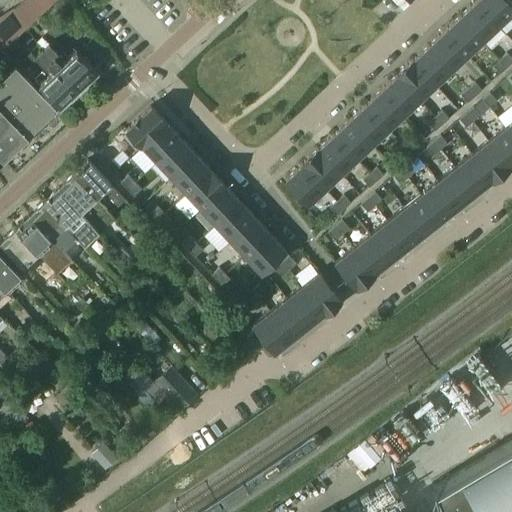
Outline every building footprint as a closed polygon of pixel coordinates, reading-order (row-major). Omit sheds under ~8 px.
[(52,0),(22,0),(16,6),(30,24),(55,2),(52,0)] [(80,11),(98,0),(80,0),(75,3),(80,11)] [(483,40),(499,25),(475,0),(460,15),(483,40)] [(511,6),(506,0),(475,0),(499,25),(511,12),(511,6)] [(30,24),(16,6),(14,8),(0,16),(0,43),(2,47),(30,24)] [(483,40),(460,15),(444,30),(467,55),(483,40)] [(431,42),(428,45),(451,69),(467,55),(444,30),(431,42)] [(85,46),(100,61),(110,51),(96,36),(85,46)] [(42,49),(79,88),(97,71),(76,48),(62,62),(59,59),(62,57),(49,43),(42,49)] [(436,84),(451,69),(428,45),(412,59),(436,84)] [(59,106),(79,88),(42,49),(35,56),(48,70),(50,67),(53,70),(39,83),(59,106)] [(507,66),(511,61),(511,57),(507,52),(500,58),(507,66)] [(500,58),(493,65),(500,72),(507,66),(500,58)] [(436,84),(412,59),(397,74),(420,99),(436,84)] [(0,78),(0,106),(27,136),(57,109),(15,64),(0,78)] [(420,99),(397,74),(381,89),(404,114),(420,99)] [(482,89),(475,81),(468,87),(475,95),(482,89)] [(461,93),(468,101),(475,95),(468,87),(461,93)] [(404,114),(381,89),(365,104),(388,128),(404,114)] [(490,91),(483,98),(489,106),(497,99),(490,91)] [(365,104),(349,118),(373,143),(388,128),(365,104)] [(167,121),(151,105),(139,116),(132,123),(126,128),(142,144),(167,121)] [(473,119),(481,113),(474,105),(467,111),(473,119)] [(0,156),(2,159),(27,136),(0,106),(0,156)] [(435,115),(442,123),(449,117),(442,109),(435,115)] [(459,118),(466,126),(473,119),(467,111),(459,118)] [(435,129),(442,123),(435,115),(428,121),(435,129)] [(357,158),(373,143),(349,118),(334,133),(357,158)] [(167,121),(142,144),(157,160),(181,137),(167,121)] [(488,139),(509,166),(511,163),(511,134),(505,126),(496,133),(488,139)] [(318,148),(341,173),(357,158),(334,133),(318,148)] [(447,142),(441,134),(433,140),(440,148),(447,142)] [(157,160),(171,176),(196,153),(181,137),(157,160)] [(410,137),(402,143),(409,151),(416,145),(410,137)] [(492,179),(509,166),(488,139),(471,152),(492,179)] [(426,146),(433,154),(440,148),(433,140),(426,146)] [(409,151),(402,143),(395,150),(402,158),(409,151)] [(318,148),(302,163),(325,187),(341,173),(318,148)] [(454,166),(475,193),(492,179),(471,152),(454,166)] [(211,168),(196,153),(171,176),(186,192),(211,168)] [(73,172),(96,196),(102,190),(117,205),(125,197),(111,182),(88,158),(73,172)] [(114,158),(106,165),(113,172),(120,165),(114,158)] [(415,170),(408,162),(401,168),(408,176),(415,170)] [(286,178),(309,203),(325,187),(302,163),(286,178)] [(377,166),(370,172),(377,180),(384,174),(377,166)] [(475,193),(454,166),(437,179),(458,206),(475,193)] [(226,184),(211,168),(186,192),(201,207),(226,184)] [(394,174),(401,182),(408,176),(401,168),(394,174)] [(114,215),(96,196),(73,172),(58,186),(99,229),(114,215)] [(370,186),(377,180),(370,172),(363,178),(370,186)] [(127,188),(135,180),(129,174),(121,181),(127,188)] [(437,179),(420,193),(442,219),(450,213),(458,206),(437,179)] [(134,195),(141,187),(135,180),(127,188),(134,195)] [(216,223),(240,200),(226,184),(201,207),(216,223)] [(58,186),(44,200),(67,224),(77,235),(84,243),(99,229),(58,186)] [(375,204),(382,198),(375,190),(368,196),(375,204)] [(403,206),(425,233),(442,219),(420,193),(403,206)] [(351,202),(344,194),(337,200),(344,208),(351,202)] [(368,211),(375,204),(368,196),(361,203),(368,211)] [(77,235),(67,224),(44,200),(29,214),(62,249),(77,235)] [(240,200),(216,223),(230,239),(255,216),(240,200)] [(344,208),(337,200),(330,206),(337,214),(344,208)] [(165,212),(158,205),(150,212),(157,219),(165,212)] [(425,233),(403,206),(387,220),(408,246),(425,233)] [(171,219),(165,212),(157,219),(163,226),(171,219)] [(14,228),(43,258),(56,271),(70,257),(62,249),(29,214),(14,228)] [(255,216),(230,239),(245,255),(270,232),(255,216)] [(342,233),(349,226),(342,218),(335,225),(342,233)] [(136,230),(150,244),(160,235),(146,220),(136,230)] [(408,246),(387,220),(370,233),(391,260),(408,246)] [(335,225),(328,231),(335,239),(342,233),(335,225)] [(43,258),(14,228),(0,241),(22,266),(28,272),(43,258)] [(245,255),(261,271),(286,248),(270,232),(245,255)] [(353,246),(374,273),(391,260),(370,233),(353,246)] [(196,241),(190,235),(182,242),(189,249),(196,241)] [(195,256),(203,248),(196,241),(189,249),(195,256)] [(335,260),(356,287),(374,273),(353,246),(335,260)] [(121,272),(130,263),(117,249),(108,257),(121,272)] [(0,250),(0,282),(6,289),(22,274),(0,250)] [(290,268),(297,262),(289,254),(282,261),(290,268)] [(275,267),(283,275),(290,268),(282,261),(275,267)] [(226,273),(220,266),(212,273),(218,280),(226,273)] [(302,284),(324,312),(341,299),(319,271),(302,284)] [(218,280),(225,287),(232,280),(226,273),(218,280)] [(267,290),(259,282),(252,289),(260,297),(267,290)] [(302,284),(286,297),(308,325),(324,312),(302,284)] [(286,297),(270,309),(292,338),(308,325),(286,297)] [(241,314),(248,307),(241,300),(234,306),(241,314)] [(270,309),(253,323),(275,351),(292,338),(270,309)] [(132,324),(152,345),(160,338),(140,317),(132,324)] [(217,344),(227,336),(218,326),(208,335),(217,344)] [(128,339),(139,349),(147,341),(136,331),(128,339)] [(205,361),(215,372),(226,363),(215,352),(205,361)] [(171,364),(154,380),(181,407),(197,392),(171,364)] [(11,398),(0,407),(0,416),(11,430),(27,417),(11,398)] [(180,409),(172,400),(158,413),(167,422),(180,409)] [(150,437),(156,431),(145,420),(140,426),(150,437)] [(127,436),(134,444),(146,433),(139,425),(127,436)] [(392,425),(368,436),(379,459),(403,447),(392,425)] [(445,511),(511,511),(511,437),(434,483),(445,511)] [(103,442),(97,447),(112,462),(117,457),(103,442)] [(112,462),(97,447),(90,454),(104,469),(112,462)]
